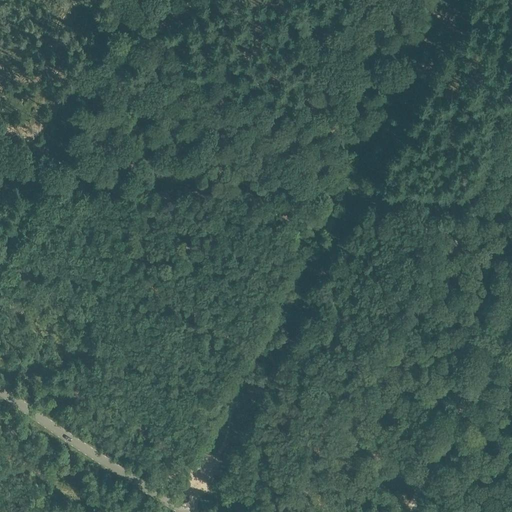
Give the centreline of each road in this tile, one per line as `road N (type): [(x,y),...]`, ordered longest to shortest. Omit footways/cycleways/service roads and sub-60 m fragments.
road 1 (track): [(410,511),(511,311)]
road 2 (tertiary): [(185,511),(0,388)]
